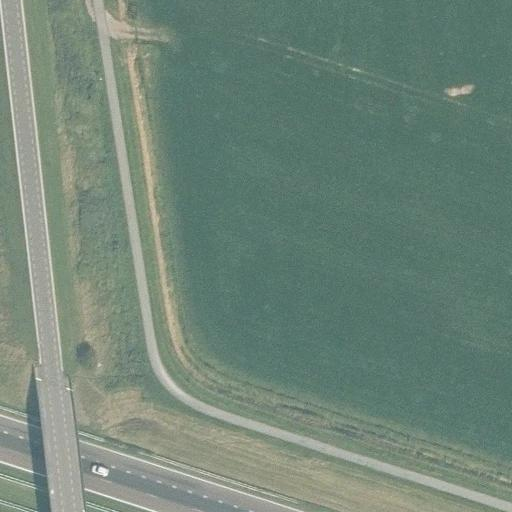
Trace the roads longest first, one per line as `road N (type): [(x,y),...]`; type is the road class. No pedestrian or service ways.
road 1 (tertiary): [(66,511),(8,0)]
road 2 (motorway): [(198,511),(0,448)]
